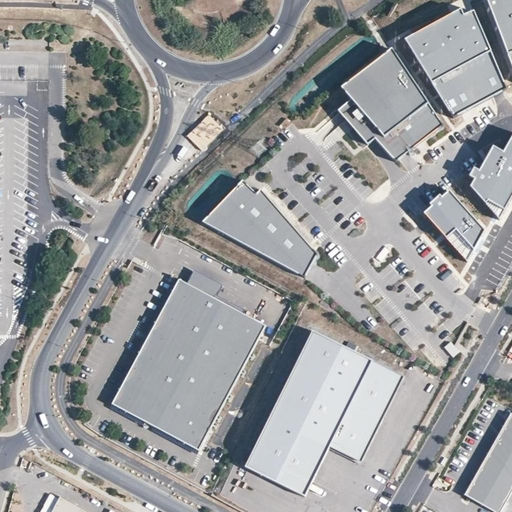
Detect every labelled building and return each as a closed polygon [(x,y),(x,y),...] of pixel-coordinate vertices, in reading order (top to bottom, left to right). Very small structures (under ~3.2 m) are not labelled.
[(511,0),(493,0),(488,1),(511,65),(511,0)] [(507,89),(474,12),(464,17),(461,11),(405,41),(454,118),(507,89)] [(392,50),(342,89),(350,100),(338,111),(368,145),(377,138),(396,163),(444,126),(392,50)] [(511,199),(511,137),(504,153),(494,148),(489,155),(480,172),(474,169),(470,177),(475,180),(471,187),(500,220),(511,199)] [(257,194),(243,181),(203,223),(305,278),(318,255),(261,190),(257,194)] [(485,231),(450,191),(442,198),(440,196),(430,205),(432,207),(424,214),(468,262),(485,231)] [(215,299),(223,285),(194,270),(187,284),(215,299)] [(199,451),(266,326),(215,299),(187,284),(180,280),(154,327),(142,350),(113,405),(199,451)] [(139,349),(142,350),(154,327),(151,326),(139,349)] [(363,460),(404,377),(313,331),(246,467),(305,497),(329,449),(331,444),(363,460)] [(451,342),(445,347),(452,356),(458,351),(451,342)] [(494,511),(500,511),(511,492),(511,413),(465,495),(494,511)] [(360,465),(363,460),(331,444),(329,449),(360,465)] [(52,511),(60,499),(51,495),(42,511),(52,511)] [(87,511),(61,498),(60,499),(52,511),(87,511)]
